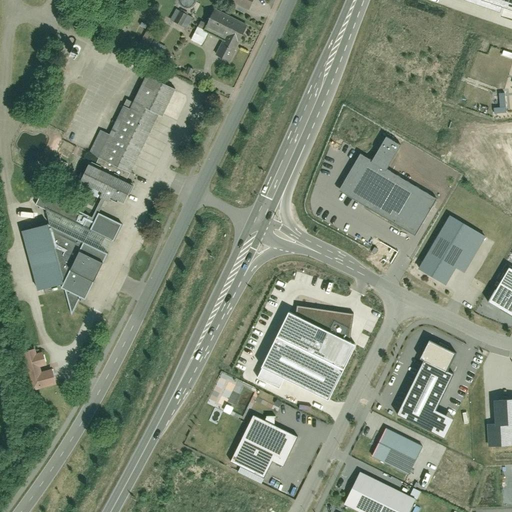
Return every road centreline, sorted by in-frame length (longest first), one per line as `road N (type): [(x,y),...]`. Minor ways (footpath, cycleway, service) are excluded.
road 1 (residential): [(289,0),(79,425)]
road 2 (primary): [(110,511),(232,274)]
road 3 (residential): [(297,511),(405,296)]
road 4 (primary): [(294,143),(354,0)]
